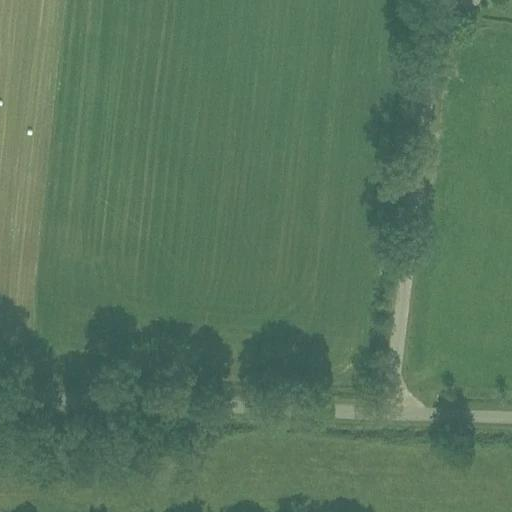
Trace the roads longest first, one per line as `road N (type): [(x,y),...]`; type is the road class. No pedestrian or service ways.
road 1 (unclassified): [(511,415),(0,394)]
road 2 (unknown): [(474,414),(489,0)]
